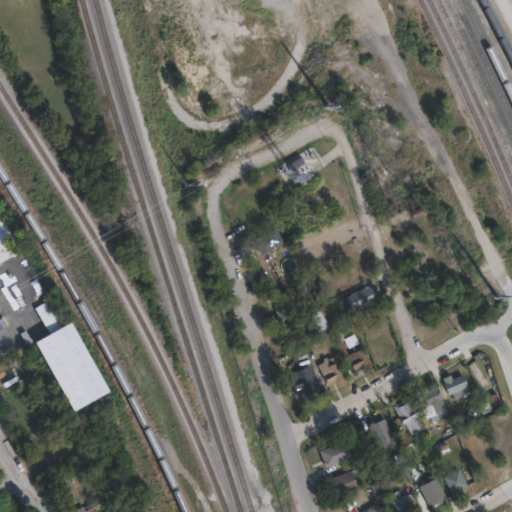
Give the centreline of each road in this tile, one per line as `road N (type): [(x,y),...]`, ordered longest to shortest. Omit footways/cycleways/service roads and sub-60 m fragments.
road 1 (residential): [(315,511),(217,212),(220,186)]
road 2 (residential): [(421,371),(349,132),(331,127)]
road 3 (residential): [(291,434),(494,336)]
road 4 (residential): [(220,186),(331,127)]
